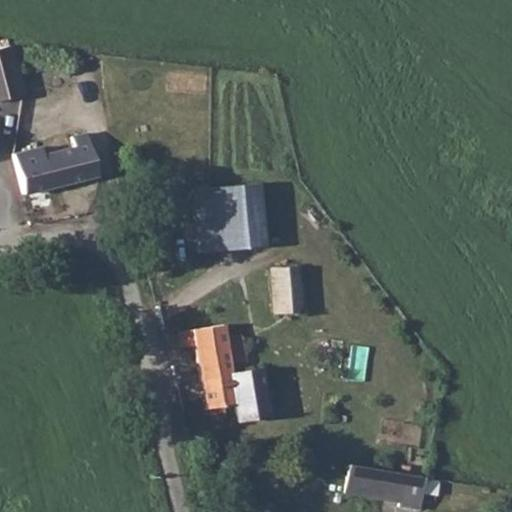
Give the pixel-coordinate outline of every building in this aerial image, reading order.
[(0,45),(0,96),(19,92),(8,44),(0,45)] [(82,172),(91,171),(85,138),(47,146),(45,140),(15,147),(23,186),(72,175),(75,184),(82,182),(82,172)] [(191,254),(259,247),(253,189),(185,196),(191,254)] [(265,276),(268,318),(299,317),(297,275),(265,276)] [(259,347),(256,336),(252,323),(217,332),(197,337),(221,434),(228,435),(267,425),(269,429),(290,422),(285,403),(276,403),(265,406),(248,351),(259,347)] [(276,403),(259,347),(248,351),(265,406),(276,403)] [(387,497),(393,470),(348,462),(337,457),(332,488),(387,497)]
